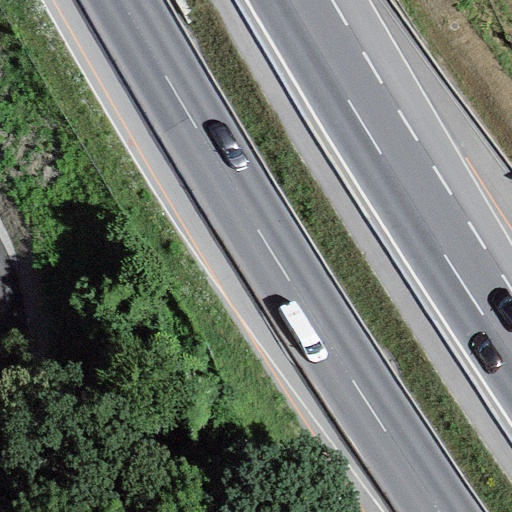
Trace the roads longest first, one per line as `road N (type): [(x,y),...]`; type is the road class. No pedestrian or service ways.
road 1 (motorway): [(120,0),(437,511)]
road 2 (motorway): [(511,357),(286,0)]
